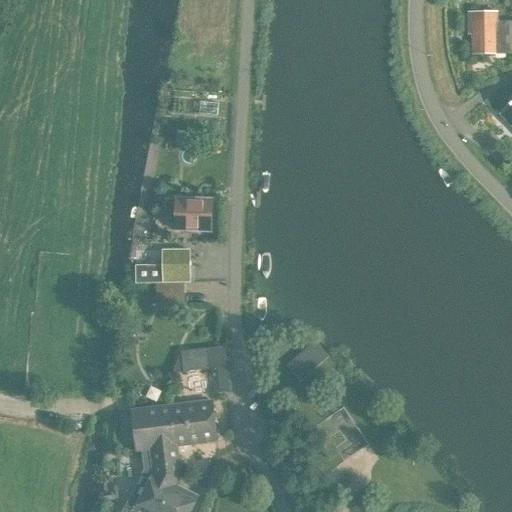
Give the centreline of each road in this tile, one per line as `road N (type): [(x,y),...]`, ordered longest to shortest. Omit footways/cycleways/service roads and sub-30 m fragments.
road 1 (unclassified): [(283,511),(244,431),(236,376),(249,0)]
road 2 (unclassified): [(511,207),(447,134),(428,100),(415,0)]
